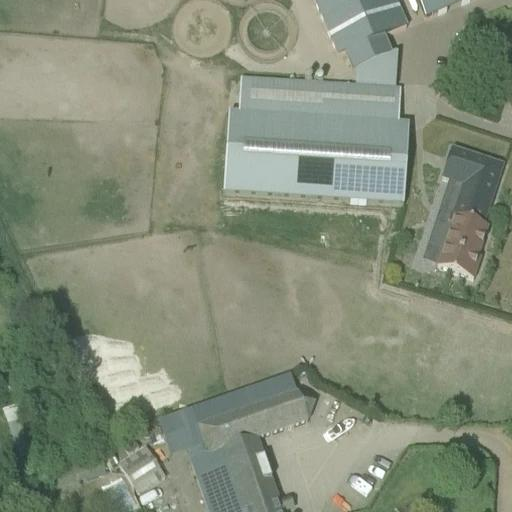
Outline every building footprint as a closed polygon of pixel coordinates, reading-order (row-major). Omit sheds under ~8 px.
[(392,0),(311,0),(337,59),(344,56),(352,75),(391,59),(383,40),(405,30),(392,0)] [(414,0),(423,22),(477,0),(414,0)] [(505,49),(506,42),(475,37),(472,54),(476,54),(473,74),(501,79),(506,50),(505,49)] [(400,93),(354,89),(240,81),(237,117),(227,116),(222,197),(402,210),(408,128),(398,127),(400,93)] [(501,168),(450,151),(440,181),(453,186),(439,226),(434,224),(426,248),(441,253),(435,270),(471,282),(478,261),(476,260),(485,230),(481,229),(501,168)] [(278,511),(254,442),(305,424),(312,406),(295,395),(195,430),(205,457),(188,463),(204,509),(218,504),(220,511),(278,511)] [(22,411),(7,413),(12,449),(26,447),(22,411)] [(145,449),(117,467),(138,499),(166,481),(145,449)] [(25,480),(32,502),(104,477),(97,455),(25,480)] [(121,482),(106,487),(113,511),(123,511),(130,510),(121,482)]
